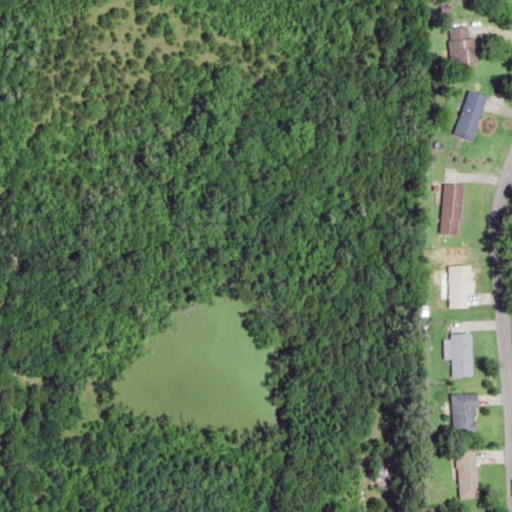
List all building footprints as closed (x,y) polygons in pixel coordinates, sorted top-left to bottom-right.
[(445,29),(449,67),(475,64),(470,26),(445,29)] [(487,97),(465,88),(448,130),(470,139),(487,97)] [(462,182),(441,182),(441,222),(462,222),(462,182)] [(474,294),(474,265),(448,265),(448,306),(468,306),(468,294),(474,294)] [(471,332),(450,333),(450,375),(472,375),(471,332)] [(450,433),(476,433),(475,393),(449,393),(450,433)] [(457,498),(476,497),(475,447),(455,448),(457,498)] [(372,488),(389,488),(389,463),(372,463),(372,488)]
